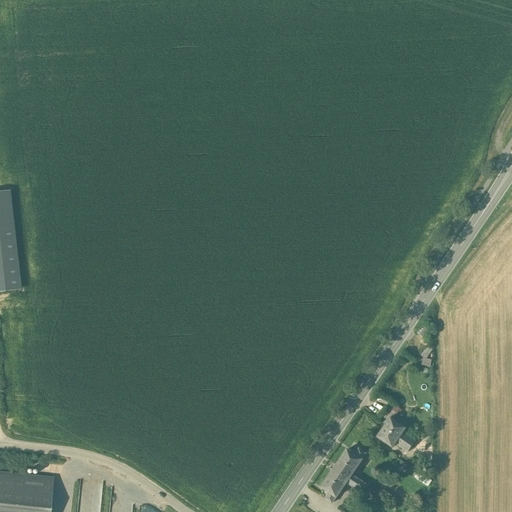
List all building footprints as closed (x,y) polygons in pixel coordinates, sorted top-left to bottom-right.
[(0,291),(19,290),(9,191),(0,192),(0,291)] [(425,326),(419,335),(424,338),(430,329),(425,326)] [(427,348),(422,354),(426,357),(431,351),(427,348)] [(432,360),(423,359),(422,365),(430,367),(432,360)] [(403,412),(397,408),(394,412),(401,416),(403,412)] [(406,428),(390,418),(384,428),(399,438),(403,432),(406,428)] [(399,438),(384,428),(377,437),(392,448),(395,443),(399,438)] [(415,441),(403,432),(399,438),(412,447),(415,441)] [(412,447),(399,438),(395,443),(408,452),(412,447)] [(366,454),(359,449),(355,455),(362,460),(366,454)] [(355,455),(347,450),(340,459),(355,470),(362,460),(355,455)] [(355,470),(340,459),(334,469),(349,479),(352,475),(355,470)] [(421,459),(415,468),(421,472),(426,463),(421,459)] [(349,479),(334,469),(328,478),(343,488),(346,483),(349,479)] [(49,511),(53,477),(0,471),(0,511),(49,511)] [(432,481),(418,472),(415,477),(428,486),(432,481)] [(367,485),(352,475),(349,479),(364,489),(367,485)] [(343,488),(328,478),(321,487),(336,497),(336,498),(343,488)] [(364,489),(349,479),(346,483),(362,493),(364,489)] [(336,497),(329,493),(325,499),(332,503),(336,497)]
